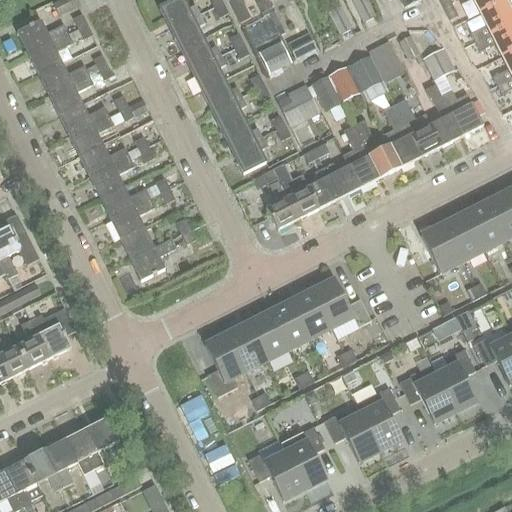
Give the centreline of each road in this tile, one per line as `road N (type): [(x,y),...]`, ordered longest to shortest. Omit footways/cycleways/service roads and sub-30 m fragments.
road 1 (residential): [(260,282),(128,22),(128,0)]
road 2 (residential): [(260,282),(511,155)]
road 3 (residential): [(129,349),(36,171)]
road 4 (residential): [(346,511),(511,428)]
road 5 (residential): [(212,511),(136,363)]
road 6 (residential): [(0,431),(136,363)]
road 7 (residential): [(129,349),(260,282)]
road 8 (unknown): [(415,340),(362,230)]
